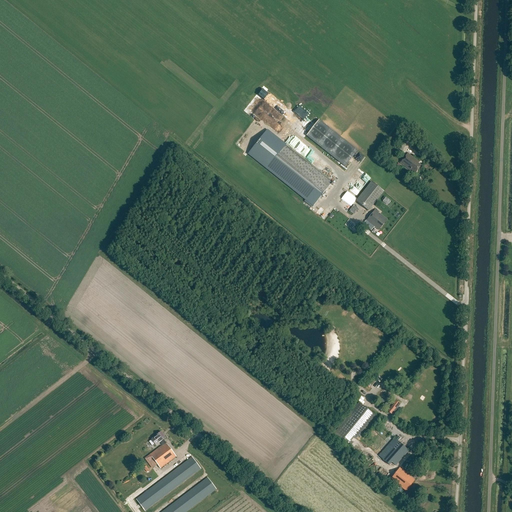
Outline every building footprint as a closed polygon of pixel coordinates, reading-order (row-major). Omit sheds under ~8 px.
[(344,167),(357,151),(319,120),(306,136),(344,167)] [(313,207),(333,183),(285,145),(266,169),(313,207)] [(408,154),(401,164),(410,171),(411,170),(416,173),(421,166),(418,164),(419,163),(408,154)] [(356,201),(368,211),(384,191),(371,181),(356,201)] [(349,210),(353,214),(357,208),(353,205),(349,210)] [(375,211),(367,221),(379,230),(387,220),(375,211)] [(399,404),(396,401),(387,411),(391,414),(399,404)] [(359,402),(333,434),(350,447),(353,443),(351,441),(354,438),(356,439),(375,416),(359,402)] [(156,436),(152,439),(156,445),(160,442),(163,446),(145,459),(152,468),(157,464),(160,469),(177,457),(164,439),(166,438),(161,432),(156,436)] [(378,455),(389,465),(392,462),(395,465),(409,450),(394,437),(378,455)] [(201,469),(192,457),(136,500),(145,511),(201,469)] [(400,468),(391,479),(406,491),(415,480),(409,476),(409,475),(400,468)] [(186,511),(216,489),(207,478),(162,511),(186,511)]
